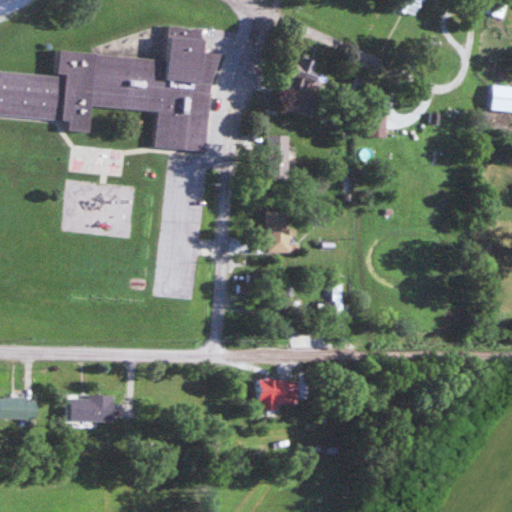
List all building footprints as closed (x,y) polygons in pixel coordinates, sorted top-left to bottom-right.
[(0,106),(67,113),(65,129),(85,131),(88,103),(154,111),(150,145),(202,150),(213,52),(199,51),(202,28),(166,24),(162,59),(56,48),(53,72),(0,66),(0,106)] [(319,64),(299,54),(283,85),(303,95),(319,64)] [(511,110),(511,85),(491,85),(491,111),(511,110)] [(383,136),(383,112),(367,112),(367,136),(383,136)] [(280,158),(280,150),(286,150),(286,135),(265,135),(265,158),(280,158)] [(264,251),(286,251),(286,210),(264,210),(264,251)] [(323,301),(323,327),(341,327),(341,282),(330,282),(330,301),(323,301)] [(276,409),(276,402),(295,403),(296,379),(258,378),(257,408),(276,409)] [(0,418),(34,418),(34,396),(0,395),(0,418)] [(111,421),(111,395),(69,395),(69,421),(111,421)]
